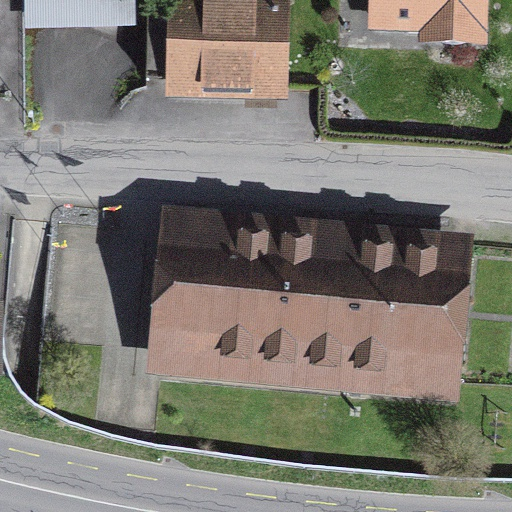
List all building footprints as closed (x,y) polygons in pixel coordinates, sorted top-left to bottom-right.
[(0,0),(0,126),(25,127),(23,0),(0,0)] [(26,0),(26,14),(135,16),(135,0),(26,0)] [(478,38),(479,0),(377,0),(376,25),(428,26),(428,37),(478,38)] [(177,89),(277,92),(279,12),(179,9),(179,17),(148,16),(147,81),(177,82),(177,89)] [(436,382),(448,259),(183,235),(171,358),(436,382)]
